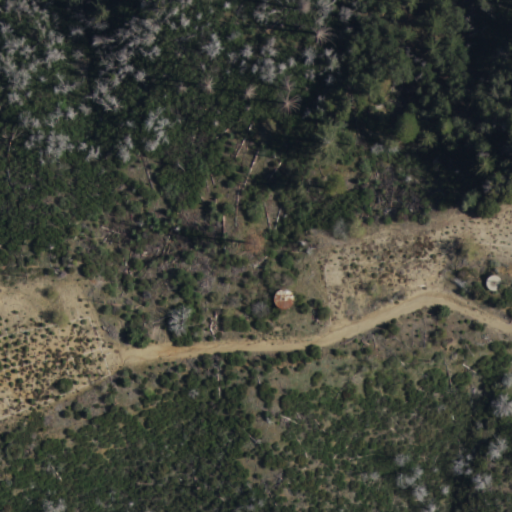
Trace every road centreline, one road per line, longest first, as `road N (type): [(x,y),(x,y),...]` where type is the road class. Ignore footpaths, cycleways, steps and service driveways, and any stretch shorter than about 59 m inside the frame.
road 1 (track): [(129,364),(150,352),(332,341),(420,298),(463,303),(511,328)]
road 2 (track): [(0,437),(38,425),(129,364)]
